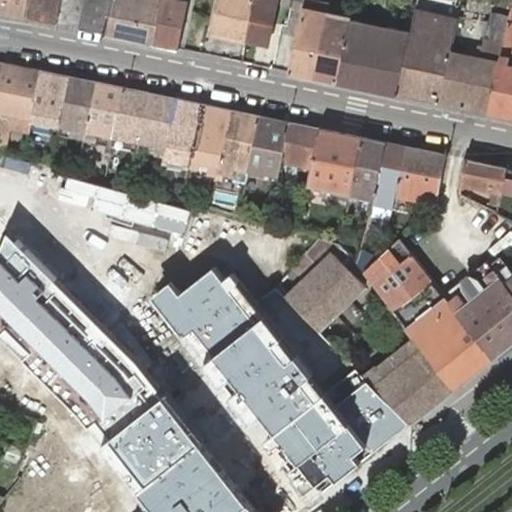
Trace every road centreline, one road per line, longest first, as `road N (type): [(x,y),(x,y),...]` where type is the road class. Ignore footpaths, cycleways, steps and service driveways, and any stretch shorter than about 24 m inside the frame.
road 1 (residential): [(0,34),(511,141)]
road 2 (secondary): [(511,420),(395,511)]
